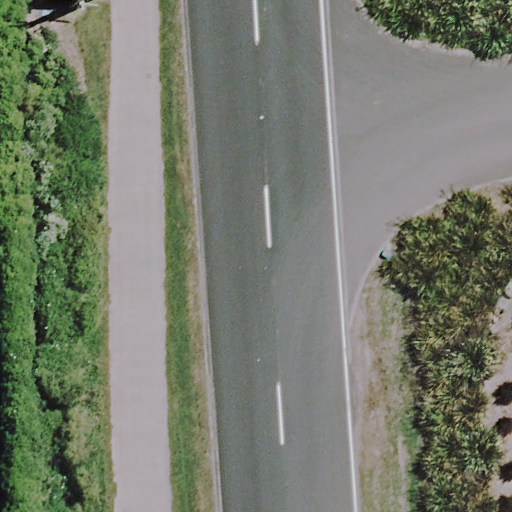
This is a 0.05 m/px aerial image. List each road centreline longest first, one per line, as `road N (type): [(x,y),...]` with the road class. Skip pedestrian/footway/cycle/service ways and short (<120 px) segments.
road 1 (residential): [(257,132),(280,511)]
road 2 (residential): [(257,132),(511,95)]
road 3 (residential): [(249,0),(257,132)]
